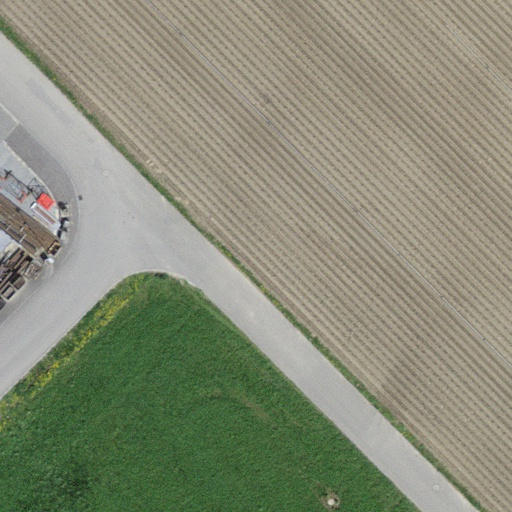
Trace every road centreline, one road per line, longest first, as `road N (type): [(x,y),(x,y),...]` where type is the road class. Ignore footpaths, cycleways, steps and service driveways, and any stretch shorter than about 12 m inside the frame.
road 1 (track): [(434,511),(137,232)]
road 2 (track): [(137,232),(0,74)]
road 3 (track): [(0,372),(137,232)]
